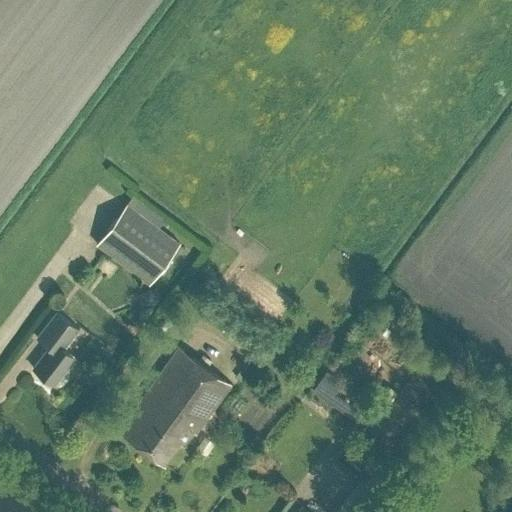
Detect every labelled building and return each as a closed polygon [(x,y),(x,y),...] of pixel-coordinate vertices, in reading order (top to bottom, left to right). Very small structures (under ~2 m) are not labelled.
[(93,242),(148,283),(179,241),(124,200),(93,242)] [(135,293),(142,309),(162,300),(154,284),(135,293)] [(56,310),(36,336),(48,345),(32,366),(54,382),(74,355),(63,347),(78,327),(56,310)] [(118,428),(164,462),(179,441),(183,443),(193,430),(195,432),(231,382),(179,345),(118,428)] [(416,363),(396,389),(401,393),(365,439),(386,455),(422,408),(416,404),(435,379),(416,363)] [(333,511),(363,511),(365,510),(346,496),(333,511)]
